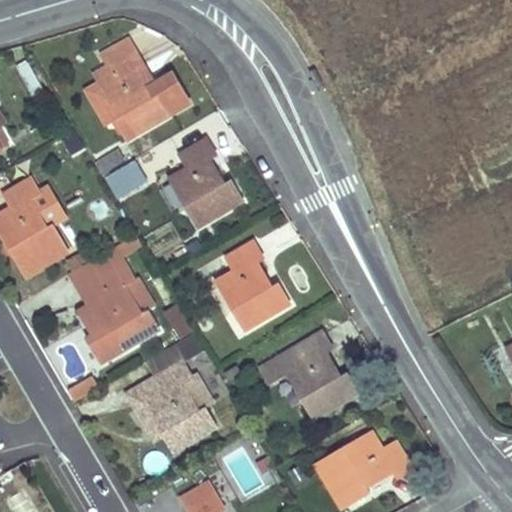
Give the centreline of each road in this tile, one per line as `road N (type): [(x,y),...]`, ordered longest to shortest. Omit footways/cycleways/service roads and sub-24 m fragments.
road 1 (tertiary): [(192,0),(223,15),(255,53),(429,386),(495,484)]
road 2 (residential): [(0,327),(105,511)]
